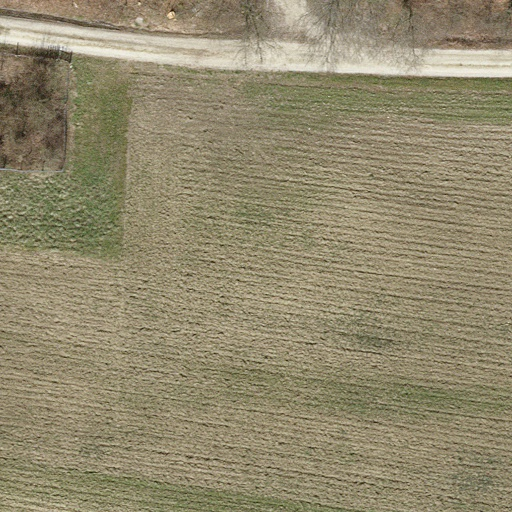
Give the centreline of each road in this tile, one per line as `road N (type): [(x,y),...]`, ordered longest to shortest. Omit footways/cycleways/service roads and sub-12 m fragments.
road 1 (track): [(0,29),(283,62)]
road 2 (track): [(283,62),(511,66)]
